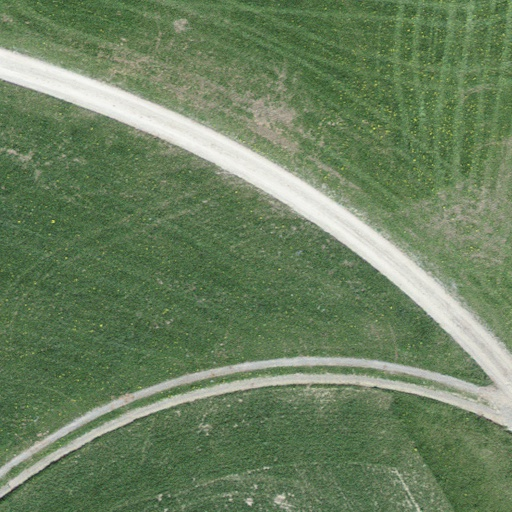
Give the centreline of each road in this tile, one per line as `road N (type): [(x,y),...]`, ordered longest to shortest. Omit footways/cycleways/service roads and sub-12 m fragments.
road 1 (track): [(0,57),(68,75),(327,201),(481,338),(511,380)]
road 2 (track): [(511,419),(467,396),(368,366),(275,370),(161,395),(0,484)]
